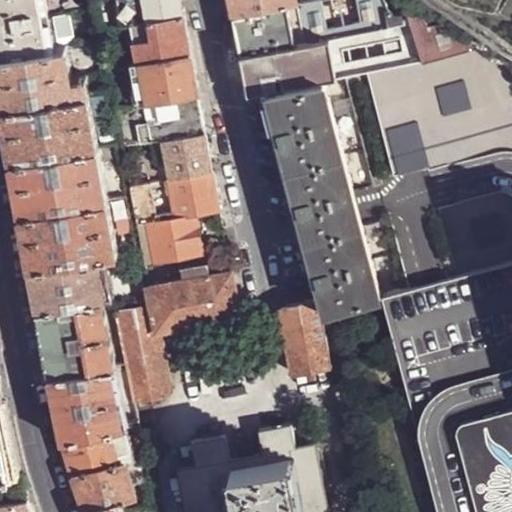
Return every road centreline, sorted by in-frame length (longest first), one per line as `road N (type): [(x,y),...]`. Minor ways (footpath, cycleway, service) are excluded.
road 1 (unclassified): [(268,299),(208,0)]
road 2 (tertiary): [(0,244),(41,469),(59,511)]
